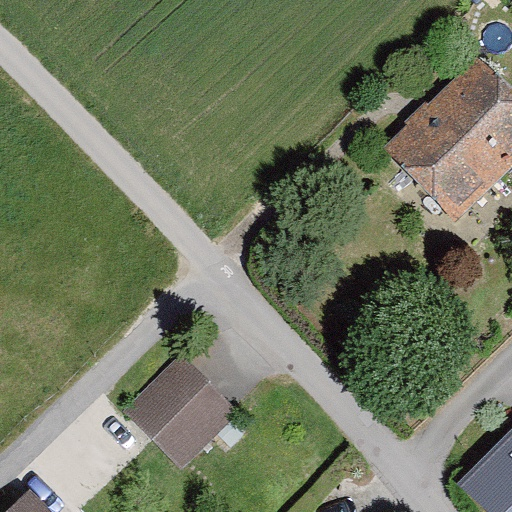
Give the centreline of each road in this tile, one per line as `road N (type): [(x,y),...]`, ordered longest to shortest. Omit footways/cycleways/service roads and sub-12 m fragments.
road 1 (residential): [(215,267),(0,46)]
road 2 (residential): [(215,267),(0,474)]
road 3 (residential): [(403,471),(215,267)]
road 4 (residential): [(403,471),(511,364)]
